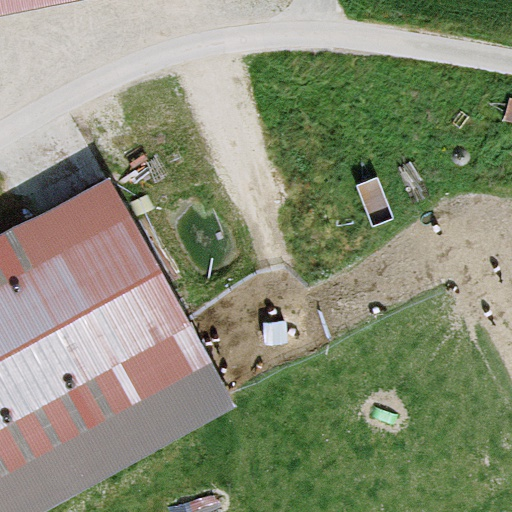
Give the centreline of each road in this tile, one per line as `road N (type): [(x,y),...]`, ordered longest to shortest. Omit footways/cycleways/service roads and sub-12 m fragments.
road 1 (residential): [(329,33),(95,78),(0,133)]
road 2 (track): [(511,64),(329,33)]
